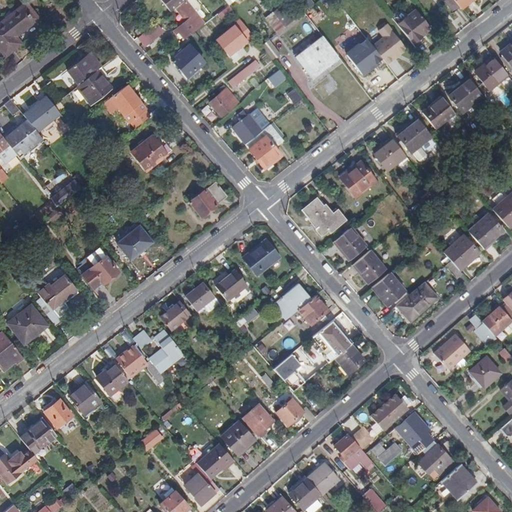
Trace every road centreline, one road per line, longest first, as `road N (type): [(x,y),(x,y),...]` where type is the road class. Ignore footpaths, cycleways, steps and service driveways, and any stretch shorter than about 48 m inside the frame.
road 1 (residential): [(262,205),(0,409)]
road 2 (residential): [(511,8),(262,205)]
road 3 (residential): [(262,205),(99,15)]
road 4 (residential): [(225,511),(399,359)]
road 5 (residential): [(399,359),(262,205)]
road 6 (residential): [(511,487),(399,359)]
road 7 (residential): [(399,359),(511,261)]
road 8 (residential): [(0,93),(99,15)]
